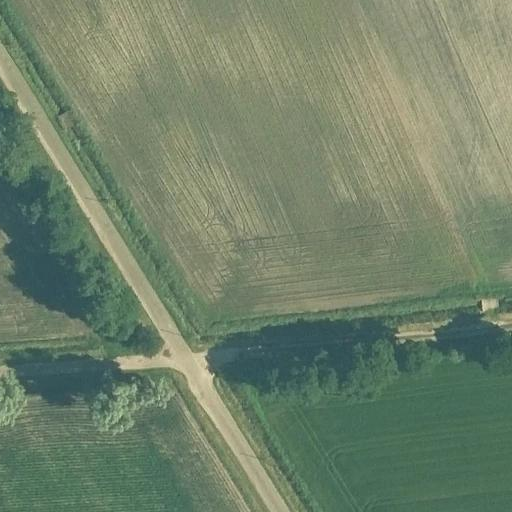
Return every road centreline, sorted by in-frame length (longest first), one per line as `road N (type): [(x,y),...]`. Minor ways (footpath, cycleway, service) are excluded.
road 1 (unclassified): [(0,66),(272,511)]
road 2 (track): [(511,323),(0,373)]
